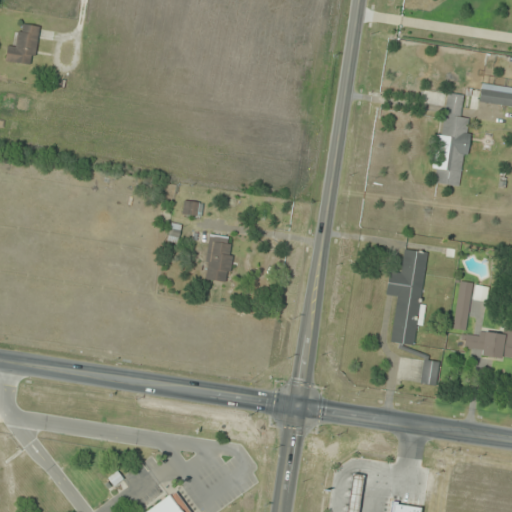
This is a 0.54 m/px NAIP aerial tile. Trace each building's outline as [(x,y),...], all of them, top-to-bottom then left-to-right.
[(5,61),(33,65),(40,27),(21,24),(17,45),(8,43),(5,61)] [(511,108),(511,86),(482,82),(479,103),(511,108)] [(461,118),(464,95),(443,94),(434,184),(462,187),(469,119),(461,118)] [(202,202),(183,202),(183,216),(202,216),(202,202)] [(203,280),(227,283),(234,238),(209,235),(203,280)] [(427,253),(404,250),(401,274),(387,273),(385,295),(396,296),(390,344),(415,347),(427,253)] [(465,331),(473,284),(460,282),(452,328),(465,331)] [(487,288),(476,287),(475,299),(485,301),(487,288)] [(511,330),(508,330),(507,337),(464,333),(462,353),(511,357),(511,330)] [(421,384),(437,386),(439,361),(423,360),(421,384)] [(346,511),(357,511),(363,476),(351,475),(346,511)] [(143,511),(168,494),(169,495),(174,491),(188,511),(143,511)]
